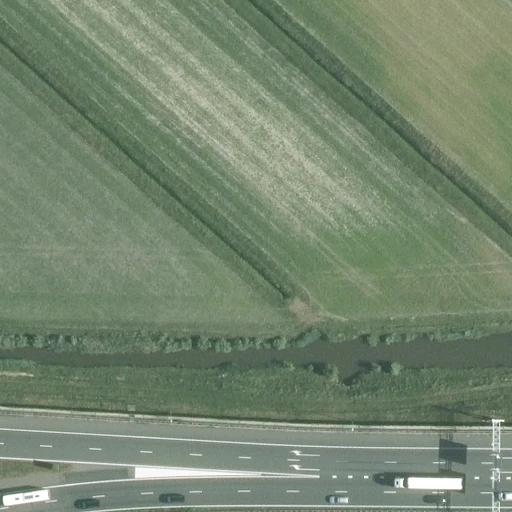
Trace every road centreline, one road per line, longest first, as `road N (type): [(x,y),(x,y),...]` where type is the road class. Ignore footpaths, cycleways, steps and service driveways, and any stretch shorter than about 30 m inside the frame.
road 1 (motorway): [(319,477),(133,452),(0,445)]
road 2 (motorway): [(319,477),(0,510)]
road 3 (motorway): [(511,479),(319,477)]
